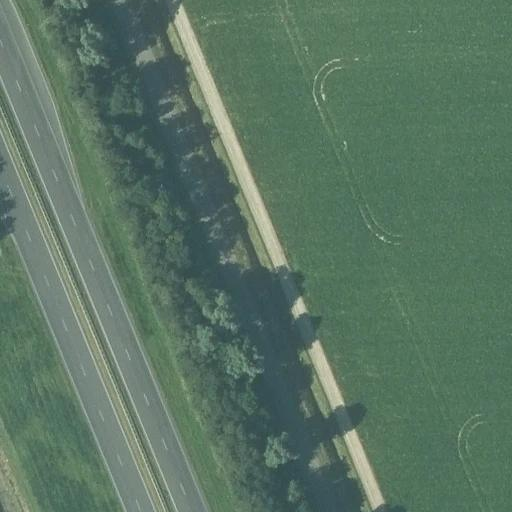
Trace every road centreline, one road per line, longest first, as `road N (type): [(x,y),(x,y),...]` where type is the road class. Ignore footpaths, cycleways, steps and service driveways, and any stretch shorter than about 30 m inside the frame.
road 1 (unclassified): [(328,511),(119,0)]
road 2 (trunk): [(190,511),(0,43)]
road 3 (trunk): [(0,167),(140,511)]
